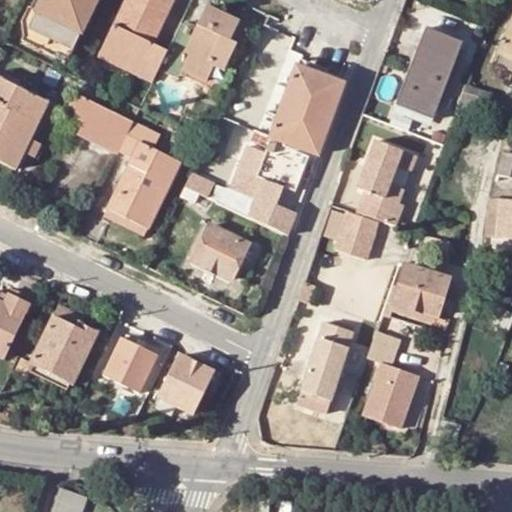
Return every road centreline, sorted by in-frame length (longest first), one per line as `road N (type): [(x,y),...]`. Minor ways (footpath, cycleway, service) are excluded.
road 1 (residential): [(262,355),(375,33)]
road 2 (unknown): [(407,460),(492,146)]
road 3 (residential): [(0,229),(262,355)]
road 4 (secondary): [(227,470),(511,490)]
road 5 (secondary): [(0,444),(189,467)]
road 6 (residential): [(227,470),(262,355)]
